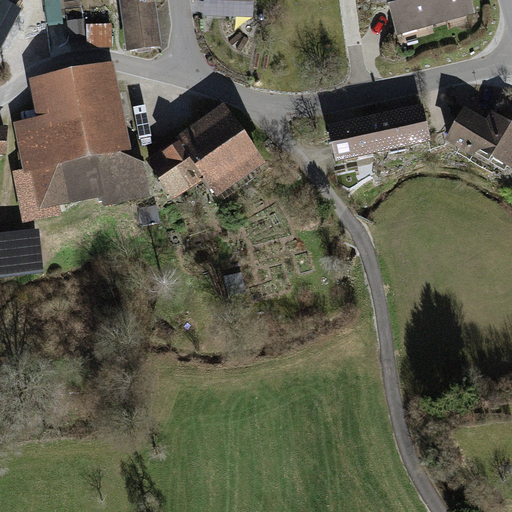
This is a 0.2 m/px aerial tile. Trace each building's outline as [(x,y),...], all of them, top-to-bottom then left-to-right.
[(0,0),(0,35),(15,8),(0,0)] [(56,0),(41,0),(45,24),(60,22),(56,0)] [(152,0),(113,0),(121,49),(159,44),(152,0)] [(249,0),(200,0),(201,9),(250,10),(249,0)] [(435,0),(383,0),(392,32),(441,21),(435,0)] [(468,0),(435,0),(441,21),(471,13),(468,0)] [(83,20),(67,21),(68,36),(85,34),(83,20)] [(90,43),(110,45),(111,27),(91,25),(90,43)] [(115,67),(29,83),(35,116),(12,120),(21,170),(12,171),(21,223),(58,216),(56,202),(101,194),(102,199),(152,190),(147,159),(130,150),(115,67)] [(261,163),(219,102),(194,121),(234,181),(261,163)] [(483,118),(459,103),(438,139),(470,159),(476,150),(507,169),(511,161),(511,124),(488,110),(483,118)] [(419,104),(324,125),(332,162),(428,141),(419,104)] [(234,181),(194,121),(172,138),(188,161),(212,197),(234,181)] [(188,161),(172,138),(152,152),(168,176),(188,161)] [(0,275),(42,270),(37,229),(0,233),(0,275)]
